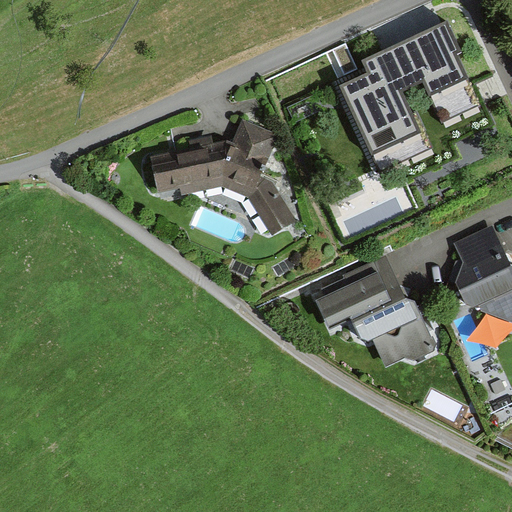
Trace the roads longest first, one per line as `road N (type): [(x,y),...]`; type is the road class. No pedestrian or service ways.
road 1 (track): [(40,162),(327,371),(511,472)]
road 2 (residential): [(0,170),(92,143),(409,0)]
